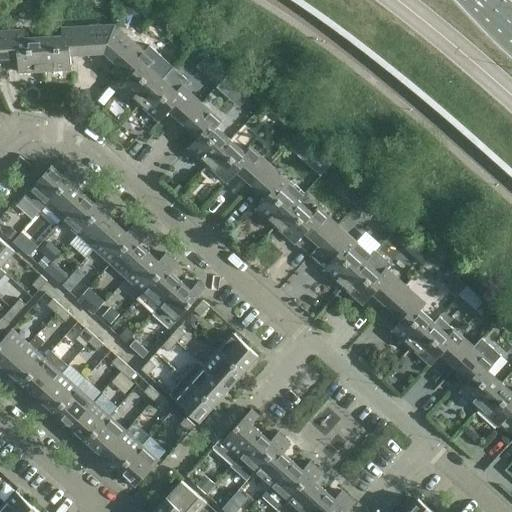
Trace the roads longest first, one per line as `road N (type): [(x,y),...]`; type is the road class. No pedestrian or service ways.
road 1 (residential): [(311,338),(80,135),(48,129),(0,157)]
road 2 (residential): [(425,443),(311,338)]
road 3 (residential): [(0,418),(93,500),(92,511)]
